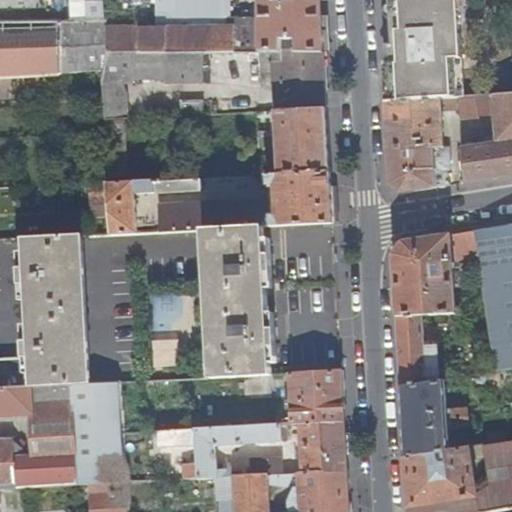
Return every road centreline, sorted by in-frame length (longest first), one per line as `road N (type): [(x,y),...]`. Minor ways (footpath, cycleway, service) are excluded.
road 1 (tertiary): [(363,227),(380,511)]
road 2 (tertiary): [(353,0),(363,227)]
road 3 (residential): [(511,203),(363,227)]
